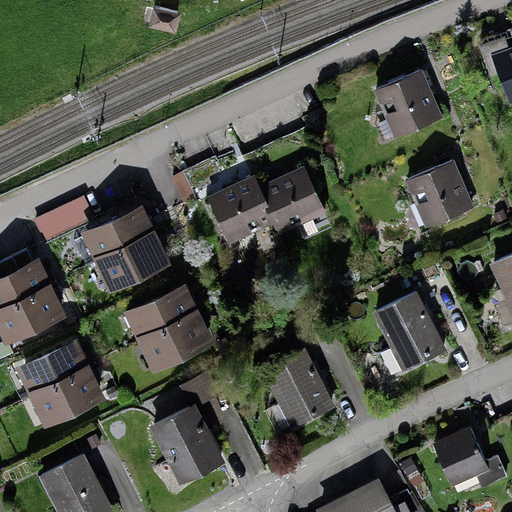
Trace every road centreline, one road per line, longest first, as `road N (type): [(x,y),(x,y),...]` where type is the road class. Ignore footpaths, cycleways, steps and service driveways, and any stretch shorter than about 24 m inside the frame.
road 1 (residential): [(497,0),(388,40),(146,152)]
road 2 (residential): [(242,498),(511,371)]
road 3 (residential): [(146,152),(0,220)]
